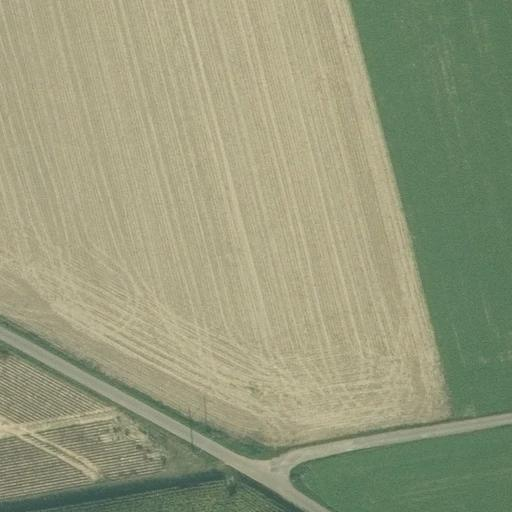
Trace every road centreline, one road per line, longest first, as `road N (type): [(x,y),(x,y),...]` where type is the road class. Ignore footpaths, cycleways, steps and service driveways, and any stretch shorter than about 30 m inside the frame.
road 1 (unclassified): [(313,511),(0,334)]
road 2 (track): [(0,505),(241,465)]
